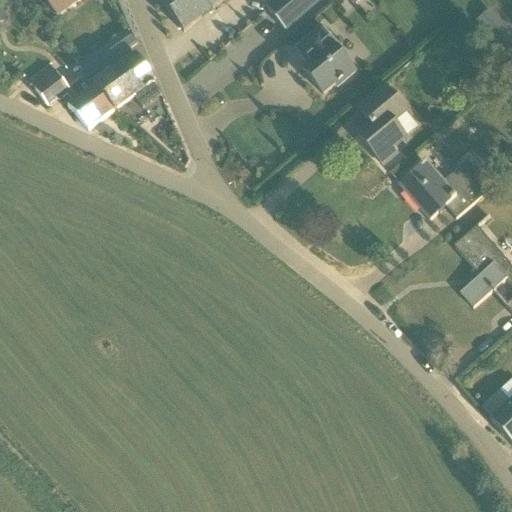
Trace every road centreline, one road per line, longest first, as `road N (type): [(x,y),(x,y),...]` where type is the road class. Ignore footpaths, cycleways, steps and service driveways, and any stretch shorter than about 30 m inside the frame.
road 1 (residential): [(511,482),(447,399),(354,310),(219,203)]
road 2 (residential): [(219,203),(0,103)]
road 3 (residential): [(219,203),(137,0)]
